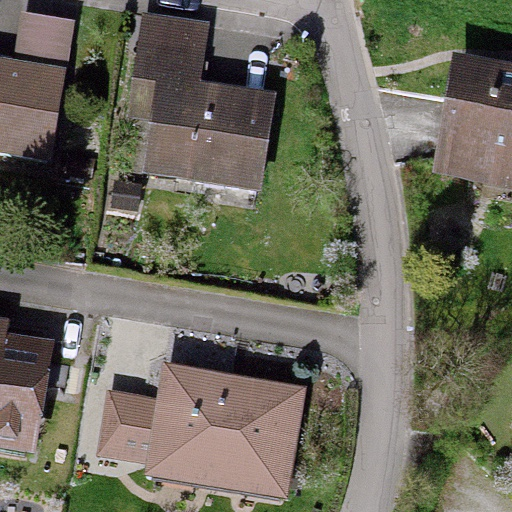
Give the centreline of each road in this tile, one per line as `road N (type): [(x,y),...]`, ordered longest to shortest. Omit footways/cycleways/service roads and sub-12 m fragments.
road 1 (residential): [(387,344),(0,277)]
road 2 (residential): [(387,344),(363,123),(329,0)]
road 3 (residential): [(368,511),(387,344)]
